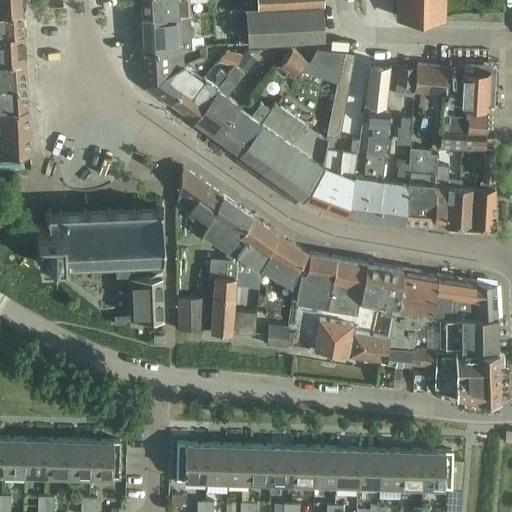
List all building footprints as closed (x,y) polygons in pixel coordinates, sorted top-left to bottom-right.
[(0,0),(0,12),(21,12),(20,0),(0,0)] [(188,12),(188,0),(193,0),(139,0),(140,15),(188,12)] [(256,0),(257,5),(244,6),(244,9),(321,5),(320,0),(256,0)] [(395,0),(395,16),(443,17),(443,0),(395,0)] [(245,30),(246,42),(323,38),(321,5),(229,10),(230,30),(245,30)] [(0,36),(23,34),(21,12),(0,12),(0,36)] [(142,50),(181,49),(191,49),(190,37),(193,33),(192,26),(189,23),(188,12),(140,15),(142,50)] [(0,63),(5,63),(24,62),(23,34),(0,36),(0,63)] [(338,134),(353,53),(342,51),(342,50),(316,47),(308,60),(304,57),(297,67),(336,81),(326,132),(328,132),(338,134)] [(279,63),(291,48),(271,48),(262,57),(279,63)] [(297,67),(304,57),(291,48),(279,63),(293,73),(297,67)] [(183,65),(182,64),(181,49),(142,50),(145,85),(183,65)] [(217,60),(233,65),(242,54),(225,51),(217,60)] [(244,52),(236,65),(246,72),(254,58),(244,52)] [(0,87),(26,85),(24,62),(5,63),(0,63),(0,87)] [(368,62),(364,101),(384,103),(388,64),(368,62)] [(446,66),(415,63),(415,66),(413,90),(444,93),(446,66)] [(192,92),(202,79),(183,65),(145,85),(170,103),(177,92),(181,95),(186,88),(192,92)] [(216,135),(239,105),(239,104),(227,95),(243,72),(233,65),(226,73),(192,119),(216,135)] [(415,66),(397,65),(394,93),(412,95),(415,66)] [(443,104),(486,106),(488,69),(458,67),(458,73),(446,73),(444,93),(443,104)] [(192,119),(226,73),(220,68),(215,76),(217,77),(213,82),(205,76),(202,79),(192,92),(186,88),(181,95),(177,92),(170,103),(192,119)] [(0,109),(27,108),(26,85),(0,87),(0,109)] [(239,152),(260,121),(269,108),(260,102),(251,113),(239,105),(216,135),(239,152)] [(306,124),(296,118),(273,102),(269,108),(260,121),(239,152),(263,171),(269,175),(306,124)] [(0,155),(30,154),(29,130),(27,108),(0,109),(0,155)] [(382,177),(386,136),(388,111),(368,108),(366,125),(372,126),(371,134),(367,134),(363,175),(353,174),(346,214),(374,218),(382,177)] [(450,133),(485,135),(486,109),(465,108),(464,115),(441,113),(440,121),(451,122),(450,133)] [(401,117),(400,126),(411,127),(411,117),(401,117)] [(484,149),(485,135),(450,133),(451,122),(440,121),(439,147),(484,149)] [(325,146),(326,138),(306,124),(269,175),(301,196),(322,165),(324,154),(325,146)] [(327,134),(326,138),(325,146),(332,147),(334,135),(327,134)] [(337,167),(322,205),(346,214),(353,174),(357,146),(348,144),(346,158),(339,157),(337,167)] [(437,224),(441,164),(437,164),(438,153),(429,152),(430,148),(410,146),(408,162),(402,221),(437,224)] [(475,185),(472,226),(494,227),(494,186),(494,153),(482,153),(482,178),(480,178),(480,186),(475,185)] [(301,196),(322,205),(337,167),(339,157),(324,154),(322,165),(301,196)] [(0,170),(22,169),(22,161),(0,161),(0,170)] [(402,221),(408,162),(397,161),(395,179),(382,177),(374,218),(402,221)] [(475,185),(461,185),(462,178),(448,177),(448,165),(441,164),(437,224),(472,226),(475,185)] [(210,217),(222,194),(182,166),(177,200),(207,222),(210,217)] [(239,234),(252,215),(222,194),(210,217),(207,222),(201,231),(226,250),(224,254),(230,258),(209,256),(208,275),(213,276),(209,331),(230,333),(234,284),(236,254),(246,240),(239,234)] [(115,275),(129,275),(129,259),(132,259),(132,262),(136,262),(135,259),(156,258),(156,262),(140,262),(141,274),(160,273),(159,258),(161,258),(161,256),(164,256),(164,252),(161,252),(159,214),(162,213),(162,209),(159,209),(159,208),(158,208),(157,204),(154,204),(154,208),(133,209),(133,205),(129,205),(129,209),(109,210),(109,206),(106,206),(106,210),(85,211),(85,207),(82,207),(82,211),(61,212),(61,208),(57,208),(57,212),(50,212),(50,209),(47,209),(47,213),(45,213),(45,214),(42,214),(42,217),(45,217),(45,224),(61,223),(62,250),(36,251),(36,262),(50,262),(50,265),(52,265),(52,262),(60,262),(60,265),(63,265),(63,262),(84,261),(84,264),(87,264),(87,261),(108,260),(108,263),(112,263),(111,260),(114,260),(115,275)] [(260,265),(277,232),(252,215),(239,234),(246,240),(236,254),(234,284),(258,286),(260,265)] [(35,224),(36,251),(62,250),(61,223),(45,224),(35,224)] [(277,232),(260,265),(288,282),(290,283),(296,268),(306,250),(277,232)] [(327,293),(334,256),(308,251),(304,270),(299,269),(294,299),(320,304),(321,297),(326,298),(327,293)] [(394,309),(401,267),(334,256),(327,293),(326,298),(394,309)] [(429,318),(430,311),(437,273),(401,267),(394,309),(389,331),(388,338),(384,362),(384,363),(434,366),(436,348),(412,347),(414,344),(416,326),(422,327),(425,320),(430,320),(430,318),(429,318)] [(474,302),(473,279),(437,273),(430,311),(439,312),(441,302),(448,303),(449,297),(453,298),(474,302)] [(126,300),(161,298),(160,278),(130,280),(129,275),(115,275),(115,286),(125,286),(126,300)] [(451,317),(496,316),(495,283),(473,279),(474,302),(453,298),(451,317)] [(201,296),(176,296),(176,328),(201,328),(201,296)] [(451,318),(451,317),(453,298),(449,297),(448,303),(441,302),(439,312),(430,311),(429,318),(430,318),(438,318),(438,320),(443,320),(443,318),(451,318)] [(161,298),(126,300),(126,315),(113,316),(113,325),(123,324),(122,320),(162,318),(161,298)] [(461,350),(497,351),(496,316),(451,317),(451,318),(443,318),(443,320),(438,320),(438,350),(445,351),(445,350),(455,350),(461,350)] [(318,319),(313,351),(346,356),(384,363),(384,362),(388,338),(351,331),(352,325),(318,319)] [(286,345),(287,325),(267,324),(265,343),(286,345)] [(308,336),(292,333),(290,345),(306,348),(308,336)] [(163,334),(153,335),(153,343),(163,343),(163,334)] [(233,335),(231,348),(251,348),(251,335),(233,335)] [(497,351),(461,350),(455,350),(445,350),(445,351),(443,370),(435,369),(434,378),(440,379),(439,392),(478,400),(499,400),(497,351)] [(24,473),(25,436),(4,436),(3,472),(24,473)] [(46,474),(47,437),(25,436),(24,473),(46,474)] [(67,475),(68,438),(47,437),(46,474),(67,475)] [(89,475),(90,438),(68,438),(67,475),(89,475)] [(90,438),(89,475),(119,476),(120,439),(90,438)] [(205,479),(206,442),(176,441),(175,478),(205,479)] [(227,479),(228,443),(206,442),(205,479),(227,479)] [(248,480),(249,443),(228,443),(227,479),(248,480)] [(270,481),(271,444),(249,443),(248,480),(270,481)] [(291,481),(292,445),(271,444),(270,481),(291,481)] [(313,482),(314,445),(292,445),(291,481),(313,482)] [(334,483),(335,446),(314,445),(313,482),(334,483)] [(356,483),(357,446),(335,446),(334,483),(356,483)] [(377,484),(379,447),(357,446),(356,483),(377,484)] [(399,485),(400,448),(379,447),(377,484),(399,485)] [(421,485),(422,448),(400,448),(399,485),(421,485)] [(422,448),(421,485),(450,486),(452,449),(422,448)] [(1,511),(9,511),(10,493),(2,493),(1,511)] [(171,493),(170,505),(182,505),(182,493),(171,493)] [(44,511),(45,494),(37,494),(36,511),(44,511)] [(44,511),(52,511),(53,495),(45,494),(44,511)] [(87,511),(88,496),(80,496),(79,511),(87,511)] [(87,511),(95,511),(96,496),(88,496),(87,511)] [(203,511),(204,499),(196,499),(195,511),(203,511)] [(203,511),(211,511),(212,499),(204,499),(203,511)] [(247,511),(248,501),(239,500),(238,511),(247,511)] [(247,511),(255,511),(256,501),(248,501),(247,511)] [(290,511),(291,502),(282,502),(282,511),(290,511)] [(290,511),(298,511),(299,502),(291,502),(290,511)] [(333,511),(334,503),(326,503),(325,511),(333,511)] [(333,511),(341,511),(342,503),(334,503),(333,511)]
